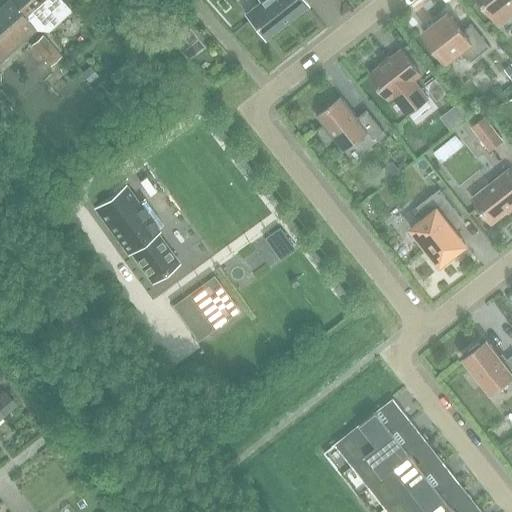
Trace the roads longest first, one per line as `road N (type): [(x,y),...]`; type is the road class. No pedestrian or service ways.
road 1 (residential): [(393,0),(273,94),(259,117),(427,333)]
road 2 (residential): [(209,511),(0,221)]
road 3 (residential): [(427,333),(396,359),(511,508)]
